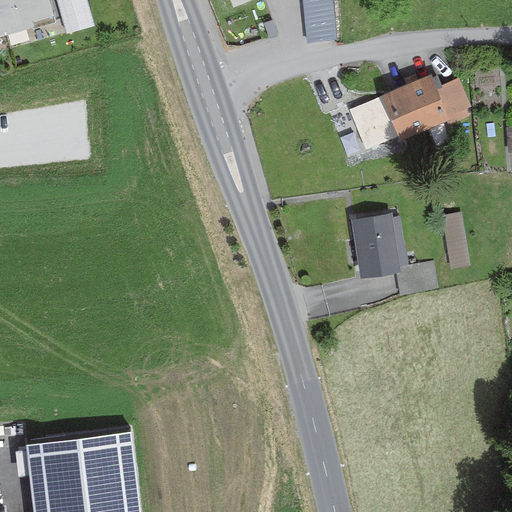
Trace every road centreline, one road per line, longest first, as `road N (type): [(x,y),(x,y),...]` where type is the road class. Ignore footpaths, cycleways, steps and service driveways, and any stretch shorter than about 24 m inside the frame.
road 1 (secondary): [(211,98),(298,366),(332,511)]
road 2 (residential): [(211,98),(396,45),(511,34)]
